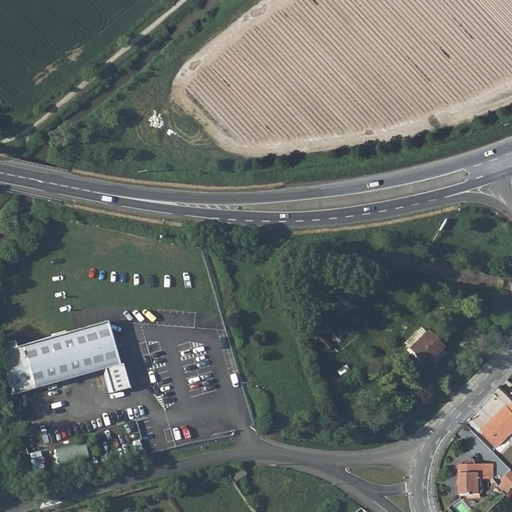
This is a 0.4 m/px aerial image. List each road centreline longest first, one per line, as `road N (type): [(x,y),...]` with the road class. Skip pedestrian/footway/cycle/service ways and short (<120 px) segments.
road 1 (residential): [(9,511),(224,457),(285,456),(326,466)]
road 2 (tertiary): [(214,208),(247,223),(284,225),(467,195),(511,211)]
road 3 (secondary): [(214,208),(352,201),(500,164)]
road 4 (secondary): [(0,172),(214,208)]
road 5 (track): [(353,255),(511,287)]
road 6 (unknown): [(137,412),(213,412),(255,454)]
road 7 (tertiary): [(511,355),(422,454)]
